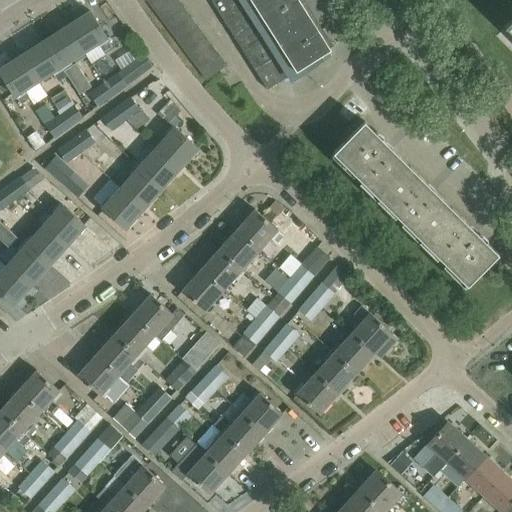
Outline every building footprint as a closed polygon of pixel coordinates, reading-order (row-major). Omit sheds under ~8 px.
[(226,64),(177,0),(146,0),(206,79),(226,64)] [(223,20),(254,0),(216,0),(213,3),(223,20)] [(234,37),(292,0),(254,0),(223,20),(234,37)] [(245,54),(308,14),(298,0),(292,0),(234,37),(245,54)] [(67,26),(84,52),(107,38),(90,12),(67,26)] [(319,31),(308,14),(245,54),(256,71),(319,31)] [(84,52),(67,26),(45,41),(61,67),(78,94),(91,86),(76,63),(72,65),(69,61),(84,52)] [(329,48),(319,31),(256,71),(266,88),(291,72),(295,78),(323,60),(320,55),(329,48)] [(38,81),(61,67),(45,41),(22,56),(38,81)] [(0,69),(0,71),(15,96),(38,81),(22,56),(0,69)] [(126,87),(116,74),(102,84),(112,97),(126,87)] [(102,84),(88,94),(97,108),(112,97),(102,84)] [(143,95),(149,108),(165,102),(160,88),(143,95)] [(147,121),(129,97),(114,109),(124,121),(132,132),(147,121)] [(58,115),(68,129),(82,119),(73,105),(58,115)] [(124,121),(114,109),(101,118),(111,131),(124,121)] [(53,139),(68,129),(58,115),(56,116),(43,125),(53,139)] [(498,253),(365,120),(333,152),(467,285),(498,253)] [(157,147),(180,168),(198,148),(175,127),(157,147)] [(71,141),(80,154),(95,143),(85,130),(71,141)] [(71,141),(56,151),(66,164),(80,154),(71,141)] [(138,168),(161,188),(180,168),(157,147),(138,168)] [(68,170),(53,156),(42,168),(58,181),(68,170)] [(143,209),(161,188),(138,168),(120,188),(143,209)] [(19,177),(5,188),(15,201),(29,190),(19,177)] [(15,201),(5,188),(0,191),(0,210),(1,212),(15,201)] [(143,209),(120,188),(102,208),(124,229),(143,209)] [(44,225),(66,245),(85,225),(62,205),(44,225)] [(236,230),(259,250),(277,230),(254,209),(236,230)] [(25,245),(48,265),(66,245),(44,225),(25,245)] [(259,250),(236,230),(218,250),(241,270),(259,250)] [(7,265),(30,286),(48,265),(25,245),(7,265)] [(291,279),(290,279),(301,289),(327,258),(316,249),(302,265),(290,255),(279,268),(291,279)] [(241,270),(218,250),(200,269),(223,290),(241,270)] [(0,295),(12,306),(30,286),(7,265),(0,258),(0,295)] [(310,297),(328,314),(339,301),(332,295),(347,277),(335,267),(310,297)] [(273,299),(283,309),(301,289),(290,279),(289,280),(276,268),(265,281),(278,293),(273,299)] [(223,290),(200,269),(181,290),(204,311),(223,290)] [(150,294),(131,314),(154,335),(161,341),(184,315),(176,308),(171,313),(150,294)] [(328,314),(310,297),(292,317),(304,327),(320,308),(328,314)] [(266,330),(283,309),(273,299),(266,307),(257,299),(246,311),(256,320),(255,320),(266,330)] [(350,333),(373,353),(379,346),(385,352),(397,338),(361,306),(353,315),(360,322),(350,333)] [(154,335),(131,314),(113,334),(136,355),(154,335)] [(266,330),(255,320),(241,336),(216,314),(205,326),(242,358),(266,330)] [(275,337),(287,348),(298,335),(286,325),(275,337)] [(373,353),(350,333),(332,352),(355,373),(373,353)] [(136,355),(113,334),(96,354),(118,375),(136,355)] [(183,360),(195,371),(219,345),(207,334),(183,360)] [(287,348),(275,337),(252,364),(265,375),(269,371),(263,366),(270,358),(275,362),(287,348)] [(337,393),(355,373),(332,352),(314,372),(337,393)] [(100,395),(118,375),(96,354),(77,374),(100,395)] [(183,360),(164,380),(176,392),(195,371),(183,360)] [(214,366),(203,379),(215,390),(227,377),(214,366)] [(36,369),(18,390),(41,411),(59,390),(36,369)] [(319,413),(337,393),(314,372),(296,392),(319,413)] [(215,390),(203,379),(184,399),(196,410),(215,390)] [(146,399),(159,411),(171,398),(158,386),(146,399)] [(41,411),(18,390),(0,409),(0,410),(22,430),(22,431),(28,436),(36,428),(30,423),(41,411)] [(241,413),(263,434),(282,414),(259,393),(241,413)] [(125,403),(111,418),(133,438),(159,411),(146,399),(135,411),(126,402),(125,403)] [(65,433),(77,444),(101,417),(86,404),(74,418),(76,420),(65,433)] [(166,418),(178,429),(190,416),(178,405),(166,418)] [(0,447),(4,451),(22,431),(22,430),(0,410),(0,447)] [(214,425),(245,454),(263,434),(241,413),(230,425),(221,417),(214,425)] [(178,429),(166,418),(154,431),(165,442),(178,429)] [(437,451),(447,461),(466,440),(447,422),(414,459),(423,466),(437,451)] [(85,451),(98,463),(122,435),(109,424),(85,451)] [(227,474),(245,454),(214,425),(213,426),(222,434),(204,453),(227,474)] [(77,444),(65,433),(47,454),(59,465),(77,444)] [(447,461),(466,478),(485,457),(466,440),(447,461)] [(80,483),(98,463),(85,451),(67,472),(80,483)] [(209,494),(227,474),(204,453),(186,473),(209,494)] [(485,457),(466,478),(484,495),(503,473),(485,457)] [(41,460),(30,473),(42,484),(53,471),(41,460)] [(142,465),(124,486),(146,506),(164,486),(142,465)] [(376,471),(359,489),(384,511),(401,493),(376,471)] [(42,484),(30,473),(17,487),(30,498),(42,484)] [(511,481),(503,473),(484,495),(503,511),(511,501),(511,481)] [(61,479),(49,491),(61,502),(73,490),(61,479)] [(421,497),(436,510),(447,499),(431,485),(421,497)] [(112,511),(140,511),(146,506),(124,486),(114,496),(104,487),(96,497),(112,511)] [(359,489),(343,508),(347,511),(383,511),(384,511),(359,489)] [(52,511),(61,502),(49,491),(30,511),(52,511)] [(99,511),(112,511),(96,497),(95,497),(105,506),(99,511)] [(460,511),(461,511),(447,499),(436,510),(438,511),(460,511)] [(511,511),(511,501),(503,511),(511,511)]
